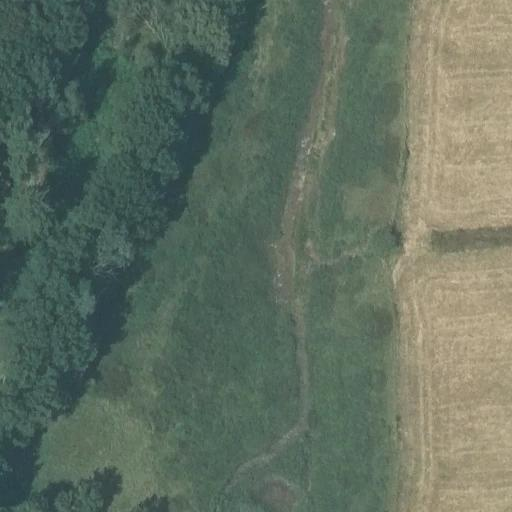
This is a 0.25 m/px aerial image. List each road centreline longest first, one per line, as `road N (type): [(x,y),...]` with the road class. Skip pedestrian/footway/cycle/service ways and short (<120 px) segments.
road 1 (track): [(193,0),(35,324)]
road 2 (track): [(92,0),(65,71),(38,205),(35,324)]
